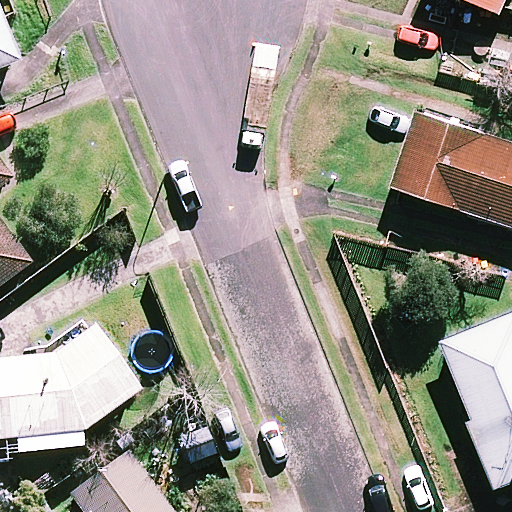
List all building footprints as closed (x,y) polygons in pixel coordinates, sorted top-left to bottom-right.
[(502,0),(468,0),(497,13),(502,0)] [(0,70),(16,64),(0,26),(0,70)] [(511,145),(416,113),(391,185),(511,225),(511,145)] [(0,187),(5,184),(0,176),(0,285),(25,268),(0,231),(0,187)] [(511,477),(511,312),(440,339),(493,484),(511,477)] [(12,442),(14,455),(80,449),(78,435),(137,394),(91,328),(47,358),(0,362),(0,465),(5,465),(3,443),(12,442)] [(167,511),(123,454),(65,499),(75,511),(167,511)]
